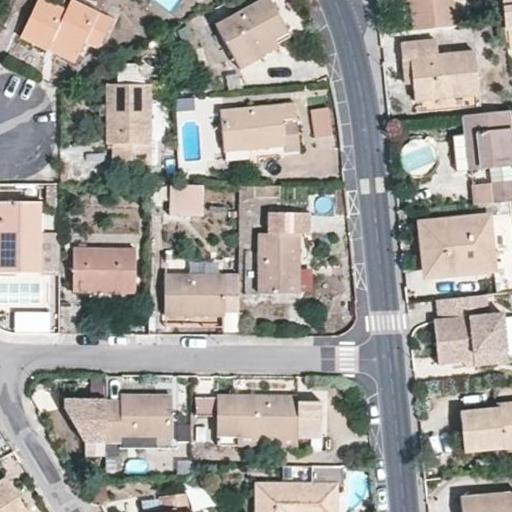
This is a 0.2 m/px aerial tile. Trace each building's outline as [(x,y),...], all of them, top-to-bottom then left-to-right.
[(98,48),(111,21),(71,1),(65,12),(40,0),(37,0),(20,37),(48,50),(53,40),(79,53),(85,42),(98,48)] [(288,31),(270,0),(264,0),(216,27),(235,61),(274,39),(288,31)] [(410,0),(411,3),(413,30),(454,27),(451,0),(410,0)] [(511,0),(502,0),(505,22),(505,28),(511,26),(511,0)] [(235,61),(241,70),(279,49),(274,39),(235,61)] [(53,40),(48,50),(74,63),(79,53),(53,40)] [(479,95),(475,52),(439,56),(437,42),(401,46),(402,61),(411,59),(414,85),(415,102),(479,95)] [(404,86),(414,85),(411,59),(402,61),(404,86)] [(150,166),(151,86),(107,85),(106,145),(114,145),(113,165),(150,166)] [(330,106),(310,109),(313,137),(333,135),(330,106)] [(283,120),(281,107),(221,113),(225,152),(285,146),(286,153),(300,151),(297,120),(283,120)] [(511,166),(511,153),(508,112),(466,115),(468,135),(471,170),(490,169),(511,166)] [(511,166),(490,169),(492,186),(511,184),(511,166)] [(200,214),(201,185),(167,184),(166,214),(200,214)] [(511,201),(511,184),(492,186),(494,203),(511,201)] [(511,201),(494,203),(495,217),(511,215),(511,201)] [(0,273),(40,274),(41,205),(0,204),(0,273)] [(310,235),(310,214),(270,214),(270,236),(260,236),(259,295),(291,294),(300,295),(300,235),(310,235)] [(450,275),(450,266),(474,263),(475,268),(495,266),(491,217),(422,224),(423,244),(429,244),(430,256),(432,277),(450,275)] [(136,292),(136,250),(73,250),(73,292),(89,293),(89,289),(111,290),(110,292),(136,292)] [(450,266),(450,275),(495,271),(495,266),(475,268),(474,263),(450,266)] [(238,310),(239,278),(165,276),(164,315),(224,317),(225,310),(238,310)] [(439,362),(466,360),(476,359),(476,364),(508,361),(505,323),(503,311),(489,312),(487,294),(438,299),(440,317),(435,317),(439,362)] [(122,442),(122,437),(172,437),(172,396),(157,396),(157,376),(121,376),(120,402),(105,403),(105,441),(122,442)] [(211,413),(212,397),(195,395),(193,411),(211,413)] [(217,435),(240,435),(295,435),(298,436),(299,397),(217,396),(217,435)] [(461,412),(463,451),(511,446),(511,403),(509,404),(509,411),(502,411),(502,409),(461,412)] [(240,435),(240,447),(295,447),(295,435),(240,435)] [(335,511),(336,486),(343,485),(343,466),(311,466),(311,485),(258,485),(257,511),(335,511)] [(26,511),(7,479),(0,482),(0,511),(26,511)] [(511,511),(511,492),(460,497),(461,511),(511,511)] [(192,511),(190,495),(161,497),(161,511),(192,511)]
